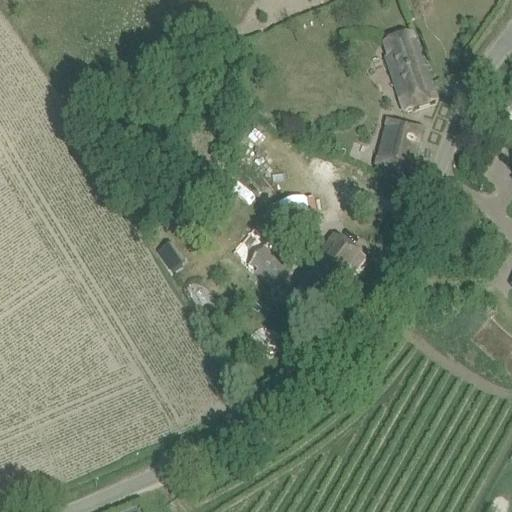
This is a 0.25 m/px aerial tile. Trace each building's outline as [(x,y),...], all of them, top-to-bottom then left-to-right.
[(413,34),(394,40),(383,43),(388,57),(385,58),(404,113),(419,108),(438,102),(426,67),(424,68),(413,34)] [(374,168),(391,173),(410,178),(423,129),(404,124),(388,119),(374,168)] [(251,235),(231,254),(276,292),(294,273),(251,235)] [(289,302),(302,312),(318,324),(366,262),(335,237),(303,278),(306,280),(289,302)] [(511,340),(501,329),(489,340),(493,344),(490,347),(511,370),(511,340)]
